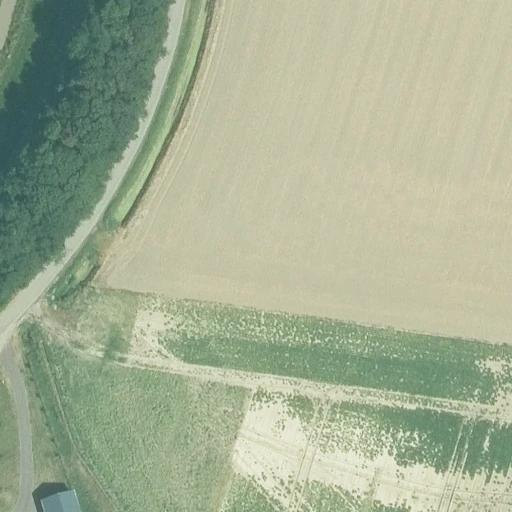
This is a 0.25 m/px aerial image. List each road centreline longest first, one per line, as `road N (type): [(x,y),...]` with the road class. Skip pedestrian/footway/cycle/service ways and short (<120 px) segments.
road 1 (unclassified): [(0,330),(99,210),(142,117),(174,0)]
road 2 (track): [(0,182),(82,0)]
